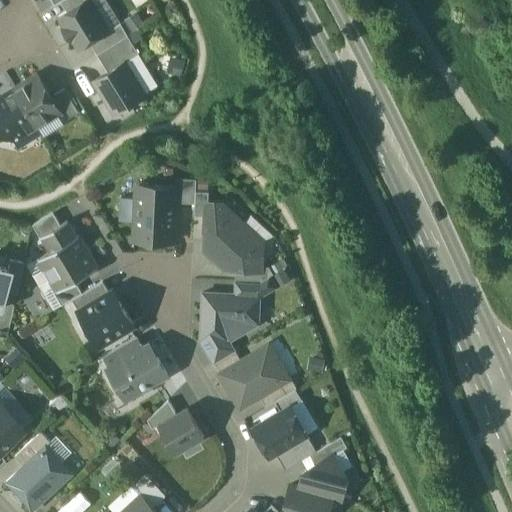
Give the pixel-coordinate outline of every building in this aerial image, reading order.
[(109,31),(90,0),(87,0),(69,11),(59,17),(65,27),(63,29),(70,41),(73,39),(79,50),(109,31)] [(87,0),(65,0),(62,2),(69,11),(87,0)] [(144,25),(137,14),(121,24),(128,36),(144,25)] [(97,54),(128,36),(121,24),(91,43),(97,54)] [(128,36),(97,54),(108,72),(125,63),(139,54),(128,36)] [(125,63),(145,96),(159,87),(139,54),(125,63)] [(145,96),(125,63),(108,72),(95,81),(115,114),(145,96)] [(61,113),(38,75),(14,90),(37,128),(61,113)] [(65,89),(55,95),(69,119),(79,113),(65,89)] [(37,128),(14,90),(0,98),(0,134),(17,139),(20,145),(40,133),(37,128)] [(197,179),(176,178),(175,187),(176,187),(175,202),(195,204),(196,191),(197,179)] [(175,187),(151,186),(148,183),(142,182),(135,188),(135,195),(137,198),(135,241),(173,243),(175,202),(176,187),(175,187)] [(209,192),(196,191),(195,204),(195,215),(207,216),(207,204),(208,204),(209,192)] [(244,225),(222,205),(208,204),(207,204),(207,216),(205,249),(214,258),(244,225)] [(53,213),(33,225),(40,238),(43,236),(43,235),(60,225),(53,213)] [(60,225),(43,235),(43,236),(52,251),(77,236),(67,221),(60,225)] [(244,225),(214,258),(226,269),(236,269),(260,270),(260,267),(261,241),(244,225)] [(52,251),(39,259),(57,291),(58,292),(75,282),(98,268),(78,235),(77,236),(52,251)] [(8,269),(4,292),(17,295),(23,264),(10,261),(8,269)] [(8,269),(0,267),(0,309),(4,292),(8,269)] [(260,270),(236,269),(236,281),(260,282),(270,276),(273,274),(269,267),(260,267),(260,270)] [(260,282),(236,281),(235,294),(235,295),(259,296),(276,287),(270,276),(260,282)] [(82,293),(72,299),(79,311),(110,293),(103,281),(82,293)] [(75,282),(58,292),(57,291),(54,293),(61,305),(72,299),(82,293),(75,282)] [(110,293),(79,311),(81,314),(79,323),(85,332),(93,334),(99,345),(133,325),(120,302),(116,304),(110,293)] [(235,294),(203,293),(202,341),(208,351),(228,340),(258,323),(259,296),(235,295),(235,294)] [(136,338),(105,356),(111,366),(142,348),(136,338)] [(208,351),(207,351),(214,363),(235,351),(228,340),(208,351)] [(156,359),(148,345),(142,348),(111,366),(108,368),(112,375),(109,377),(118,394),(122,392),(126,399),(139,391),(150,385),(167,375),(157,358),(156,359)] [(220,374),(229,389),(231,388),(242,407),(259,397),(288,380),(268,346),(241,362),(220,374)] [(235,351),(214,363),(220,374),(241,362),(235,351)] [(288,380),(259,397),(265,407),(296,389),(290,379),(288,380)] [(153,390),(150,385),(139,391),(142,396),(153,390)] [(1,397),(0,397),(0,454),(29,427),(1,397)] [(168,401),(147,420),(153,429),(159,425),(177,415),(168,401)] [(290,407),(254,428),(263,443),(265,441),(268,447),(266,448),(264,454),(270,456),(276,453),(306,435),(290,407)] [(177,415),(159,425),(176,454),(204,437),(187,409),(177,415)] [(41,431),(15,456),(24,466),(46,445),(50,441),(41,431)] [(306,435),(276,453),(285,470),(310,455),(316,451),(306,435)] [(316,451),(310,455),(316,466),(333,456),(347,448),(341,437),(316,451)] [(24,466),(6,482),(32,510),(72,473),(46,445),(24,466)] [(316,466),(303,473),(299,488),(333,497),(341,499),(347,479),(333,456),(316,466)] [(145,474),(132,487),(141,497),(142,496),(152,508),(165,496),(145,474)] [(299,488),(290,485),(286,503),(293,511),(328,511),(329,511),(333,497),(299,488)] [(141,497),(124,511),(156,511),(152,508),(142,496),(141,497)]
